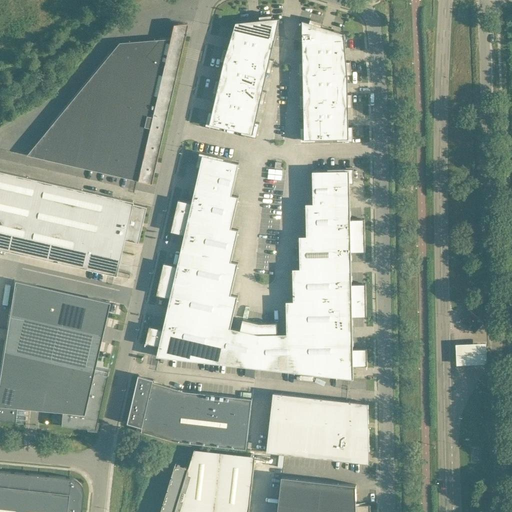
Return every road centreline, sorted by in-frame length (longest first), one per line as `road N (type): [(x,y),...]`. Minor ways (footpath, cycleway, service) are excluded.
road 1 (unclassified): [(501,511),(483,0)]
road 2 (unclassified): [(387,511),(377,63),(362,7)]
road 3 (unclassified): [(99,464),(206,0)]
road 4 (secondary): [(445,0),(444,440)]
road 5 (track): [(0,82),(115,0)]
